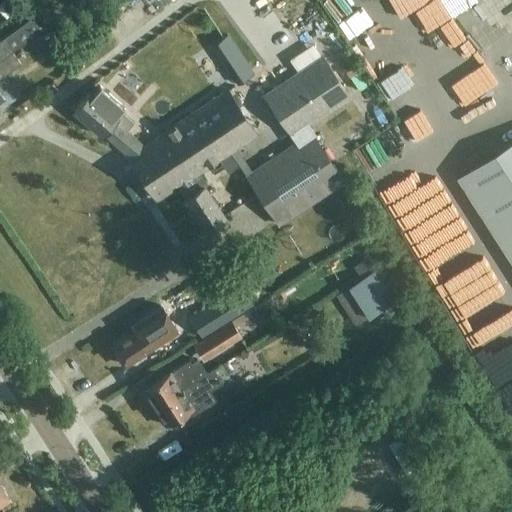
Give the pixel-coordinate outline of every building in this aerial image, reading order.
[(0,41),(0,59),(39,31),(31,19),(0,41)] [(11,51),(0,59),(0,78),(20,65),(11,51)] [(129,157),(127,158),(155,200),(176,186),(197,172),(199,174),(229,152),(245,176),(278,225),(342,181),(306,126),(349,98),(322,58),(264,96),(295,143),(252,172),(235,147),(255,133),(228,92),(144,147),(129,157)] [(102,134),(129,157),(144,147),(126,132),(133,123),(121,112),(116,118),(89,94),(73,112),(101,135),(102,134)] [(511,141),(457,177),(511,262),(511,141)] [(206,185),(199,174),(197,172),(176,186),(185,199),(184,200),(204,230),(223,218),(203,187),(206,185)] [(238,283),(189,316),(203,338),(230,321),(243,313),(253,305),(238,283)] [(111,348),(123,366),(166,338),(153,320),(111,348)] [(203,338),(193,345),(203,362),(241,338),(230,321),(203,338)] [(142,391),(154,409),(200,379),(214,370),(213,368),(206,372),(197,358),(189,363),(188,361),(142,391)] [(200,379),(154,409),(165,426),(190,411),(192,415),(215,399),(209,390),(221,382),(214,370),(200,379)] [(0,505),(8,500),(7,498),(7,494),(4,488),(0,488),(0,487),(0,505)]
